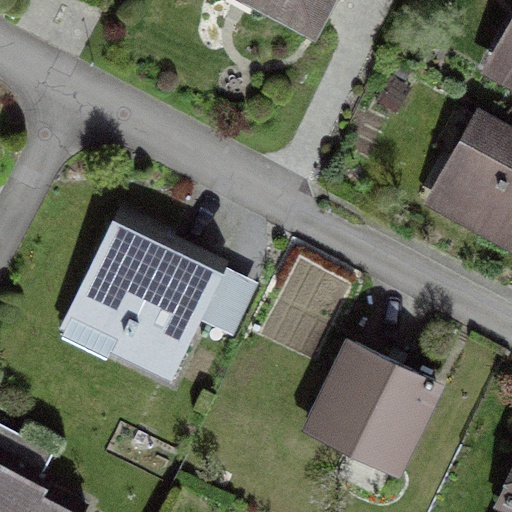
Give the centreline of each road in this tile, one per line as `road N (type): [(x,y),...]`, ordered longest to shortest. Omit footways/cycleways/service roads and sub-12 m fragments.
road 1 (residential): [(89,92),(511,318)]
road 2 (residential): [(89,92),(0,275)]
